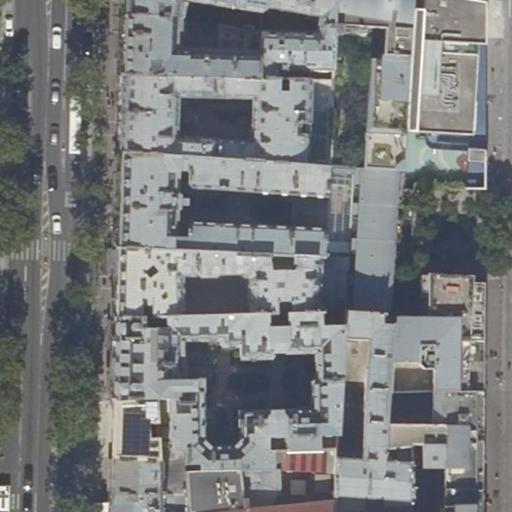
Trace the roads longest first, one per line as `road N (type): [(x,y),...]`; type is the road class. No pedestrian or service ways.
road 1 (primary): [(40,326),(47,0)]
road 2 (primary): [(35,483),(40,326)]
